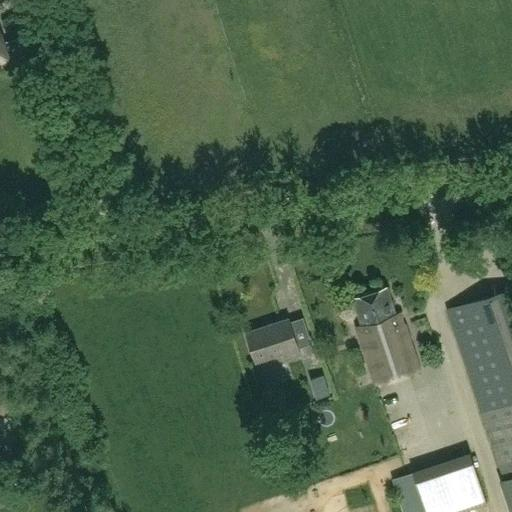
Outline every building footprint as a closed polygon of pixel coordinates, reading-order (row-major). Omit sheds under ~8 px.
[(387,288),(352,299),(361,327),(357,328),(375,383),(389,378),(418,369),(400,314),(396,316),(387,288)] [(511,289),(447,311),(511,504),(511,289)] [(288,319),(246,331),(254,360),(282,352),(284,359),(299,355),(297,348),(311,344),(307,329),(292,333),(289,321),(288,319)] [(328,378),(312,382),(316,398),(332,393),(328,378)] [(425,511),(460,511),(487,503),(469,452),(411,471),(425,511)]
